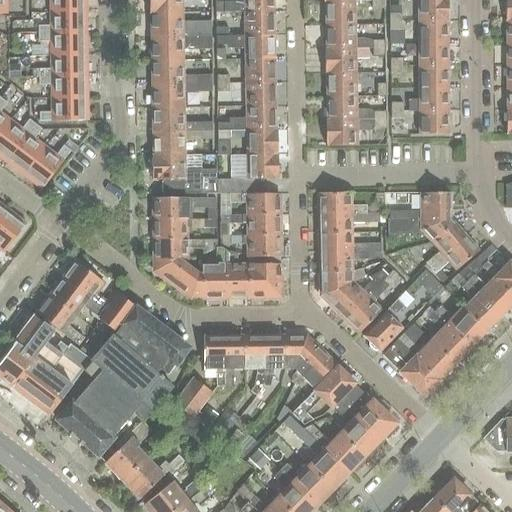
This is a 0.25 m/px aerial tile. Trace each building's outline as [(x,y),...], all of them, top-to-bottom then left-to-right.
[(49,0),(50,13),(85,12),(85,0),(49,0)] [(150,14),(150,13),(184,13),(183,0),(149,0),(149,14),(150,14)] [(243,0),(244,3),(225,4),(225,13),(244,13),(274,12),(273,0),(243,0)] [(417,0),(418,22),(448,22),(447,0),(417,0)] [(355,2),(325,2),(325,26),(355,26),(355,2)] [(215,4),(215,13),(225,13),(225,4),(215,4)] [(38,27),(38,34),(86,34),(85,12),(50,13),(50,26),(38,27)] [(274,36),(274,12),(244,13),(244,37),(274,36)] [(150,13),(150,14),(151,37),(211,36),(211,22),(184,22),(184,13),(150,13)] [(402,22),(390,22),(390,31),(402,30),(402,22)] [(448,44),(448,22),(418,22),(418,44),(448,44)] [(355,26),(325,26),(326,50),(356,50),(355,26)] [(216,29),(216,37),(228,37),(228,29),(216,29)] [(402,31),(390,31),(390,44),(402,44),(402,31)] [(51,42),(51,56),(86,55),(86,34),(38,34),(38,42),(51,42)] [(151,37),(151,61),(184,61),(184,50),(211,50),(211,36),(151,37)] [(228,47),(226,47),(226,51),(245,50),(245,61),(275,60),(274,36),(244,37),(228,37),(228,47)] [(228,37),(216,37),(216,45),(216,47),(226,47),(228,47),(228,37)] [(418,44),(418,66),(448,66),(448,44),(418,44)] [(384,57),(384,49),(372,49),(372,57),(384,57)] [(326,50),(325,50),(325,74),(326,74),(356,74),(356,62),(368,61),(368,50),(356,50),(326,50)] [(39,70),(39,78),(86,77),(86,55),(51,56),(51,70),(39,70)] [(275,60),(245,61),(245,85),(275,84),(275,64),(275,60)] [(184,61),(151,61),(151,85),(212,84),(212,76),(184,76),(184,61)] [(418,66),(418,89),(448,89),(448,66),(418,66)] [(356,74),(326,74),(326,98),(356,97),(356,74)] [(217,76),(217,85),(229,85),(229,76),(217,76)] [(51,85),(52,99),(87,99),(86,77),(39,78),(39,86),(51,85)] [(212,84),(151,85),(152,109),(185,108),(185,93),(212,93),(212,84)] [(245,109),(275,108),(275,84),(245,85),(245,109)] [(418,89),(418,100),(408,100),(408,112),(418,112),(418,111),(448,111),(448,89),(418,89)] [(356,97),(326,98),(327,122),(374,121),(374,112),(370,110),(357,110),(356,97)] [(0,99),(0,135),(10,122),(0,114),(0,112),(7,104),(0,99)] [(87,99),(52,99),(52,113),(39,113),(39,122),(87,121),(87,99)] [(185,108),(152,109),(152,133),(199,132),(199,133),(211,133),(211,124),(185,124),(185,108)] [(229,124),(217,124),(217,132),(229,132),(246,132),(276,131),(275,108),(245,109),(246,120),(229,120),(229,124)] [(403,111),(391,111),(391,120),(403,120),(403,111)] [(418,111),(419,135),(448,135),(448,111),(418,111)] [(374,112),(374,121),(385,121),(385,112),(374,112)] [(10,122),(0,135),(0,158),(6,163),(35,125),(29,120),(21,130),(10,122)] [(327,122),(326,122),(326,146),(357,146),(357,131),(371,130),(374,128),(374,121),(327,122)] [(35,125),(6,163),(23,176),(45,148),(34,140),(41,130),(35,125)] [(276,131),(246,132),(246,139),(246,155),(277,155),(277,131),(276,131)] [(152,133),(152,156),(185,156),(185,140),(199,140),(199,133),(199,132),(152,133)] [(229,132),(217,132),(217,140),(229,140),(229,139),(229,132)] [(45,148),(23,176),(41,190),(70,152),(63,146),(55,156),(45,148)] [(277,155),(246,155),(247,180),(257,180),(277,180),(277,155)] [(153,181),(162,181),(162,195),(199,194),(199,172),(185,172),(185,156),(152,156),(152,180),(153,180),(153,181)] [(201,171),(201,172),(201,194),(201,195),(216,194),(215,170),(201,171)] [(228,195),(229,195),(257,195),(257,180),(247,180),(228,180),(228,195)] [(449,193),(420,194),(420,204),(420,212),(390,212),(388,220),(433,219),(440,211),(449,211),(449,204),(451,202),(451,197),(449,195),(449,193)] [(352,194),(328,195),(319,195),(319,198),(317,200),(317,205),(319,207),(319,215),(366,214),(366,207),(352,206),(352,194)] [(229,195),(229,204),(230,204),(245,204),(245,216),(245,217),(279,216),(279,213),(281,211),(281,205),(279,203),(279,195),(269,195),(257,195),(229,195)] [(153,208),(151,210),(152,215),(153,217),(153,221),(187,220),(187,208),(216,208),(216,199),(163,199),(153,199),(153,208)] [(206,209),(206,220),(216,220),(216,209),(206,209)] [(7,211),(0,220),(0,249),(4,252),(25,224),(7,211)] [(449,217),(449,211),(440,211),(433,219),(388,220),(388,221),(388,233),(410,231),(419,232),(431,244),(454,223),(449,217)] [(352,224),(380,223),(380,216),(366,216),(366,214),(319,215),(319,222),(317,224),(317,229),(319,232),(319,234),(352,234),(352,224)] [(220,216),(220,224),(227,225),(230,225),(230,216),(220,216)] [(230,216),(230,225),(245,225),(245,236),(246,237),(279,237),(279,234),(281,231),(281,226),(279,224),(279,216),(245,217),(245,216),(230,216)] [(154,229),(152,231),(152,236),(154,238),(154,242),(188,241),(188,229),(203,229),(203,220),(187,220),(153,221),(154,229)] [(206,220),(203,220),(203,229),(216,229),(216,220),(206,220)] [(425,265),(429,270),(465,238),(460,232),(460,229),(454,223),(431,244),(438,253),(424,264),(425,265)] [(320,246),(320,253),(380,252),(380,245),(353,245),(352,234),(319,234),(319,236),(318,239),(318,244),(320,246)] [(230,237),(230,246),(246,245),(246,258),(248,258),(270,258),(280,258),(280,254),(282,252),(281,247),(280,245),(279,237),(246,237),(245,236),(230,237)] [(220,237),(220,245),(220,249),(221,249),(225,252),(227,252),(230,246),(230,237),(227,237),(220,237)] [(448,264),(455,272),(478,252),(476,251),(477,248),(473,244),(470,244),(465,238),(429,270),(434,276),(439,271),(448,264)] [(154,249),(152,251),(152,257),(154,259),(154,262),(173,262),(179,259),(183,262),(188,262),(188,250),(203,250),(203,241),(188,241),(154,242),(154,249)] [(217,241),(203,241),(203,250),(203,255),(205,255),(216,250),(217,250),(217,249),(217,241)] [(221,249),(220,249),(217,249),(217,250),(216,250),(216,265),(201,265),(201,274),(199,274),(190,299),(206,299),(208,300),(213,300),(215,299),(225,298),(225,301),(226,301),(225,252),(221,249)] [(230,252),(227,252),(225,252),(226,301),(227,301),(227,298),(236,298),(239,300),(244,300),(246,298),(249,298),(249,265),(248,265),(235,265),(235,253),(230,252)] [(320,270),(320,273),(353,272),(353,261),(367,261),(380,259),(380,252),(320,253),(320,260),(318,263),(318,268),(320,270)] [(480,256),(474,261),(481,268),(487,262),(488,261),(486,260),(481,255),(480,255),(480,256)] [(154,262),(154,272),(156,274),(158,272),(161,274),(160,276),(190,299),(199,274),(183,262),(179,259),(173,262),(154,262)] [(109,306),(108,305),(109,304),(95,293),(102,283),(74,261),(64,275),(66,276),(63,280),(105,312),(109,306)] [(465,269),(459,275),(467,283),(473,277),(473,278),(483,269),(481,268),(474,261),(465,269)] [(487,262),(481,268),(483,269),(492,278),(511,297),(511,266),(508,263),(501,270),(499,273),(487,262)] [(270,265),(249,265),(249,298),(265,298),(265,301),(277,301),(277,298),(280,295),(283,295),(283,283),(280,283),(280,265),(270,265)] [(320,275),(318,277),(318,283),(320,285),(320,289),(320,296),(331,307),(354,283),(364,277),(362,269),(353,272),(320,273),(320,275)] [(354,283),(331,307),(333,308),(333,311),(337,315),(340,315),(345,320),(382,281),(387,277),(387,276),(382,271),(379,274),(368,279),(371,282),(362,291),(354,283)] [(387,277),(382,281),(388,287),(398,277),(393,271),(387,276),(387,277)] [(425,271),(417,280),(433,297),(442,288),(425,271)] [(439,271),(434,276),(442,284),(447,279),(439,271)] [(459,275),(452,280),(461,289),(467,283),(459,275)] [(473,277),(467,283),(501,316),(506,310),(509,309),(511,306),(511,297),(492,278),(484,286),(480,283),(479,283),(473,278),(473,277)] [(98,320),(105,312),(63,280),(60,284),(58,283),(48,296),(76,317),(86,325),(88,322),(78,314),(84,307),(91,313),(89,315),(98,321),(98,320)] [(382,281),(345,320),(350,325),(350,328),(354,332),(357,332),(359,334),(366,327),(382,311),(373,302),(388,287),(382,281)] [(467,283),(461,289),(467,295),(466,296),(470,300),(462,309),(486,331),(488,329),(491,329),(495,325),(495,322),(501,316),(467,283)] [(111,334),(126,314),(133,305),(131,303),(130,304),(125,301),(125,298),(121,295),(118,295),(116,294),(109,304),(108,305),(109,306),(105,312),(98,320),(108,327),(95,344),(101,348),(111,335),(111,334)] [(36,314),(43,320),(78,347),(84,339),(69,327),(76,317),(48,296),(39,309),(40,310),(38,314),(37,313),(36,314)] [(386,346),(403,330),(392,319),(404,307),(397,301),(369,329),(362,336),(369,344),(370,346),(374,351),(377,351),(379,353),(386,346)] [(119,341),(111,335),(101,348),(90,362),(91,363),(83,372),(93,381),(72,406),(71,405),(67,409),(68,409),(62,417),(61,416),(56,421),(57,422),(54,425),(69,438),(70,437),(71,438),(72,437),(76,440),(80,443),(78,445),(79,445),(79,446),(94,459),(97,456),(97,457),(111,441),(110,440),(132,415),(141,423),(142,422),(142,423),(150,414),(151,415),(173,388),(158,374),(161,371),(168,376),(188,349),(188,350),(189,349),(134,307),(134,308),(135,309),(115,336),(121,340),(119,341)] [(486,331),(462,309),(461,307),(451,318),(439,307),(434,312),(470,348),(476,341),(479,340),(483,336),(484,333),(486,331)] [(429,308),(422,315),(439,331),(430,341),(454,364),(456,362),(459,362),(463,358),(463,355),(470,348),(434,312),(429,308)] [(52,336),(54,333),(32,316),(23,327),(26,330),(15,344),(14,343),(12,346),(13,347),(0,363),(0,377),(24,396),(23,396),(28,400),(29,399),(29,400),(28,401),(41,411),(43,410),(47,413),(46,414),(48,417),(49,415),(50,415),(90,362),(89,362),(90,361),(79,352),(69,345),(67,348),(65,350),(59,345),(55,351),(46,344),(52,336)] [(403,335),(397,341),(438,380),(445,374),(448,373),(452,369),(452,366),(454,364),(430,341),(420,351),(403,335)] [(232,388),(232,370),(244,370),(244,338),(241,338),(239,336),(233,336),(231,338),(224,338),(224,388),(217,388),(227,388),(232,388)] [(244,370),(256,370),(256,375),(254,387),(250,393),(256,397),(263,387),(264,387),(264,338),(257,338),(254,336),(249,336),(246,338),(244,338),(244,370)] [(273,375),(272,370),(284,370),(284,338),(281,338),(280,336),(274,336),(272,338),(264,338),(264,387),(270,387),(273,375)] [(284,338),(284,370),(295,370),(296,372),(292,375),(290,382),(292,383),(299,376),(307,368),(307,355),(306,354),(314,346),(305,338),(297,338),(295,336),(289,336),(287,338),(284,338)] [(203,339),(203,370),(213,370),(216,371),(217,388),(224,388),(224,338),(216,338),(214,337),(208,337),(206,339),(203,339)] [(389,349),(382,356),(408,381),(414,387),(415,390),(419,394),(422,395),(427,394),(439,382),(439,381),(438,380),(397,341),(389,349)] [(85,343),(79,352),(90,361),(97,352),(85,343)] [(312,388),(327,372),(334,365),(332,363),(332,360),(327,356),(325,356),(314,346),(306,354),(307,355),(307,368),(299,376),(292,383),(296,389),(304,381),(312,388)] [(338,401),(354,385),(354,384),(353,383),(355,380),(345,370),(342,373),(337,368),(330,375),(312,393),(313,394),(301,405),(292,415),(303,425),(313,421),(307,415),(309,413),(320,401),(326,406),(327,405),(331,408),(338,401)] [(193,419),(212,394),(193,379),(173,404),(193,419)] [(372,402),(354,385),(338,401),(380,443),(382,441),(381,440),(384,436),(387,439),(397,429),(394,426),(395,424),(372,402)] [(331,408),(347,425),(339,434),(366,460),(378,449),(375,446),(378,443),(379,444),(380,443),(338,401),(331,408)] [(283,406),(276,420),(278,423),(279,424),(290,412),(289,411),(283,406)] [(194,420),(207,430),(208,430),(217,416),(206,408),(202,414),(199,412),(194,420)] [(222,414),(210,431),(222,440),(234,424),(222,414)] [(316,457),(307,466),(335,493),(346,482),(343,479),(346,476),(347,477),(349,475),(302,431),(289,418),(282,425),(316,457)] [(511,419),(505,419),(505,420),(501,420),(482,440),(496,453),(498,453),(499,453),(505,453),(505,452),(511,452),(511,419)] [(142,422),(141,423),(116,447),(119,450),(105,463),(113,472),(113,474),(117,479),(120,479),(122,481),(146,457),(137,448),(152,433),(142,423),(142,422)] [(366,460),(339,434),(324,449),(314,439),(318,435),(310,427),(302,431),(349,475),(350,474),(349,472),(352,469),(355,472),(366,460)] [(226,443),(224,446),(233,452),(244,436),(235,430),(226,443)] [(273,434),(261,446),(267,452),(279,440),(273,434)] [(233,452),(232,453),(242,460),(258,445),(246,436),(245,435),(244,436),(233,452)] [(258,450),(248,460),(259,471),(269,461),(258,450)] [(165,462),(158,469),(146,457),(122,481),(125,484),(125,487),(129,491),(132,491),(139,499),(166,474),(168,477),(171,474),(172,474),(178,468),(177,468),(184,462),(178,456),(168,466),(165,462)] [(286,465),(280,471),(279,472),(317,508),(319,506),(317,505),(321,502),(324,505),(335,493),(307,466),(298,476),(286,465)] [(317,508),(279,472),(273,478),(285,490),(275,499),(288,511),(311,511),(314,508),(316,509),(317,508)] [(445,511),(467,511),(469,510),(476,503),(469,496),(462,488),(461,485),(458,482),(455,482),(453,480),(443,490),(440,490),(436,495),(436,498),(434,500),(445,511)] [(173,482),(152,498),(145,505),(147,507),(146,510),(147,511),(174,511),(202,490),(195,481),(185,489),(188,493),(184,496),(173,482)] [(288,511),(275,499),(266,509),(243,486),(236,492),(247,503),(255,511),(288,511)] [(199,506),(209,499),(202,490),(174,511),(196,511),(192,506),(196,503),(199,506)] [(424,510),(421,511),(445,511),(434,500),(431,502),(428,502),(424,507),(424,510)] [(0,511),(8,511),(10,509),(1,502),(0,502),(0,511)] [(255,511),(247,503),(240,510),(241,511),(255,511)]
